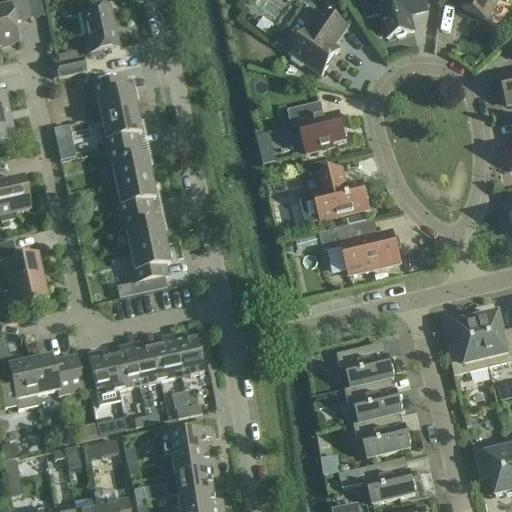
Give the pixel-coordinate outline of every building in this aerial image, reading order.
[(0,26),(12,23),(30,20),(25,0),(11,0),(8,1),(9,6),(0,8),(0,26)] [(376,0),(388,43),(414,36),(408,15),(412,14),(413,17),(426,13),(422,0),(376,0)] [(467,0),(462,11),(486,24),(499,0),(500,0),(507,3),(508,0),(467,0)] [(118,49),(114,33),(113,26),(109,8),(79,14),(89,55),(118,49)] [(307,31),(290,57),(292,58),(292,63),(300,69),(305,67),(321,78),(339,53),(333,49),(347,29),(325,14),(311,34),(307,31)] [(0,47),(17,44),(12,23),(0,26),(0,47)] [(81,61),(77,62),(75,54),(56,58),(58,66),(54,67),(57,81),(84,75),(81,61)] [(511,75),(499,79),(507,108),(511,106),(511,75)] [(96,102),(100,122),(136,114),(130,91),(127,92),(125,81),(88,89),(91,103),(96,102)] [(50,90),(47,94),(48,100),(51,103),(57,102),(60,98),(59,92),(55,89),(50,90)] [(0,144),(13,141),(3,95),(0,96),(0,144)] [(320,106),(288,114),(292,131),(300,129),(306,156),(332,150),(331,147),(344,144),(344,142),(346,138),(345,132),(341,130),(338,118),(323,122),(320,106)] [(100,142),(103,156),(138,148),(136,137),(141,136),(136,114),(100,122),(104,141),(100,142)] [(59,129),(52,131),(54,140),(70,136),(68,127),(59,129)] [(110,166),(114,188),(150,180),(145,157),(140,158),(138,148),(103,156),(105,167),(110,166)] [(271,153),(260,156),(263,167),(274,164),(271,153)] [(314,197),(320,223),(370,212),(363,186),(343,191),(342,187),(344,186),(341,172),(317,178),(321,196),(314,197)] [(11,216),(28,212),(24,194),(22,194),(19,180),(0,184),(0,223),(12,221),(11,216)] [(114,208),(117,221),(152,214),(150,203),(155,202),(150,180),(114,188),(119,207),(114,208)] [(124,233),(129,253),(165,245),(160,222),(155,223),(152,214),(117,221),(120,234),(124,233)] [(350,229),(318,236),(323,255),(342,250),(349,278),(399,266),(396,254),(400,250),(398,240),(393,239),(392,235),(353,244),(350,229)] [(291,243),(283,245),(285,255),(293,254),(291,243)] [(36,256),(15,261),(11,244),(0,246),(0,262),(3,262),(13,308),(30,304),(30,307),(35,306),(34,303),(46,301),(36,256)] [(170,267),(165,245),(129,253),(133,272),(128,273),(131,287),(166,279),(164,269),(170,267)] [(372,276),(355,280),(357,288),(374,284),(372,276)] [(476,320),(488,371),(511,365),(511,340),(505,342),(498,316),(492,318),(492,316),(476,320)] [(460,353),(449,356),(454,380),(488,371),(476,320),(459,324),(460,326),(454,327),(460,353)] [(180,381),(181,382),(202,378),(195,342),(185,345),(183,336),(171,339),(174,353),(180,381)] [(159,386),(160,387),(181,382),(180,381),(174,353),(171,339),(160,341),(162,350),(152,352),(159,386)] [(0,395),(4,412),(16,409),(17,414),(37,410),(35,400),(36,399),(28,364),(7,368),(2,345),(0,344),(0,395)] [(138,391),(160,387),(159,386),(152,352),(143,354),(141,345),(129,348),(138,391)] [(337,357),(340,372),(346,370),(351,391),(393,381),(392,377),(393,375),(389,358),(382,360),(378,347),(337,357)] [(110,361),(117,396),(138,391),(129,348),(118,350),(120,359),(110,361)] [(95,401),(117,396),(110,361),(101,363),(99,355),(86,357),(95,401)] [(28,364),(36,399),(56,395),(57,400),(82,394),(75,359),(52,363),(51,359),(28,364)] [(390,395),(387,383),(393,382),(393,381),(351,391),(345,392),(348,407),(354,405),(359,426),(401,416),(400,412),(402,410),(398,393),(390,395)] [(324,399),(316,401),(318,412),(327,410),(324,399)] [(187,411),(189,420),(201,417),(199,408),(187,410),(187,411)] [(177,422),(189,420),(187,411),(187,410),(175,413),(177,422)] [(353,427),(357,442),(363,440),(368,462),(410,452),(409,447),(410,445),(406,428),(398,430),(396,418),(401,417),(401,416),(359,426),(353,427)] [(144,420),(146,429),(158,426),(157,417),(144,420)] [(135,431),(146,429),(144,420),(133,422),(135,431)] [(92,427),(80,430),(83,442),(95,439),(92,427)] [(169,459),(170,459),(204,454),(203,442),(212,441),(211,431),(160,438),(161,451),(163,451),(164,457),(162,457),(163,460),(169,459)] [(118,457),(115,443),(85,449),(88,463),(118,457)] [(472,452),(477,476),(489,473),(495,499),(501,498),(502,499),(511,496),(511,472),(505,444),(472,452)] [(63,453),(65,462),(68,473),(80,471),(78,459),(75,450),(63,453)] [(123,454),(126,466),(135,464),(132,452),(123,454)] [(53,465),(65,462),(63,453),(51,456),(53,465)] [(169,459),(172,479),(173,479),(216,473),(215,462),(206,464),(204,454),(170,459),(169,459)] [(358,473),(361,487),(367,486),(373,508),(415,498),(413,493),(415,491),(411,474),(403,476),(400,463),(358,473)] [(14,464),(2,466),(5,479),(17,476),(14,464)] [(138,476),(135,464),(126,466),(128,478),(138,476)] [(167,500),(175,499),(176,499),(210,494),(209,482),(217,481),(216,473),(173,479),(172,479),(164,480),(167,500)] [(134,506),(144,504),(150,503),(147,490),(141,492),(141,491),(132,493),(134,506)] [(222,511),(221,503),(212,504),(210,494),(176,499),(175,499),(176,511),(222,511)] [(127,511),(126,502),(93,507),(93,511),(127,511)]
